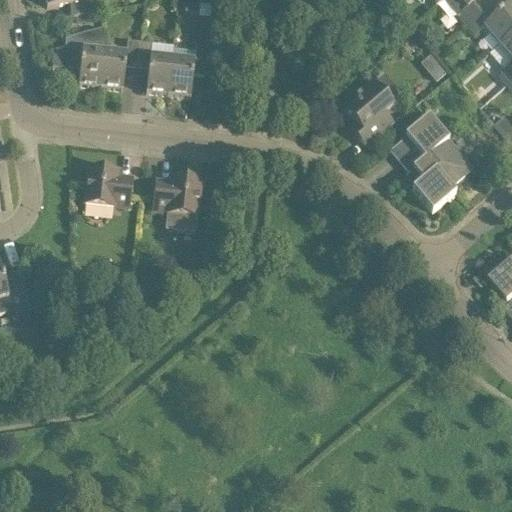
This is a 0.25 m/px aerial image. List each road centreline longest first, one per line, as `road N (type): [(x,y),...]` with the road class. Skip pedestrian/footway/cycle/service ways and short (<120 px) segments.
road 1 (residential): [(428,271),(354,194),(265,146),(23,123)]
road 2 (residential): [(511,367),(428,271)]
road 3 (residential): [(23,123),(5,0)]
road 4 (residential): [(23,123),(29,205),(0,230)]
